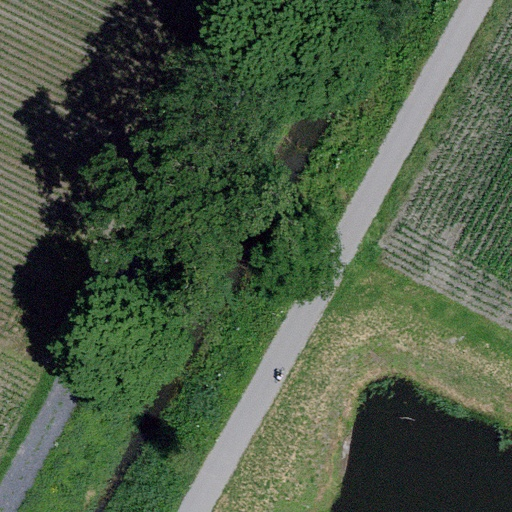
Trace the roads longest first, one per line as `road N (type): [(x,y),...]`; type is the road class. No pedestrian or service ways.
road 1 (track): [(483,0),(198,511)]
road 2 (track): [(0,504),(278,0)]
